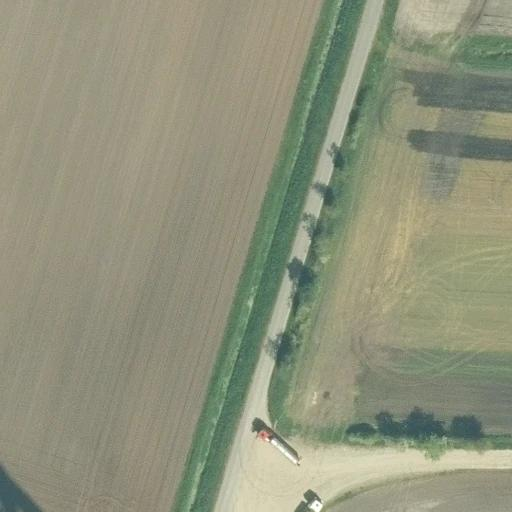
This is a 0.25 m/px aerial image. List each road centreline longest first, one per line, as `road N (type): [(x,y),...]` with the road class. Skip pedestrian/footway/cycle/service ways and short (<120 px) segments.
road 1 (unclassified): [(368,0),(214,511)]
road 2 (track): [(511,492),(222,484)]
